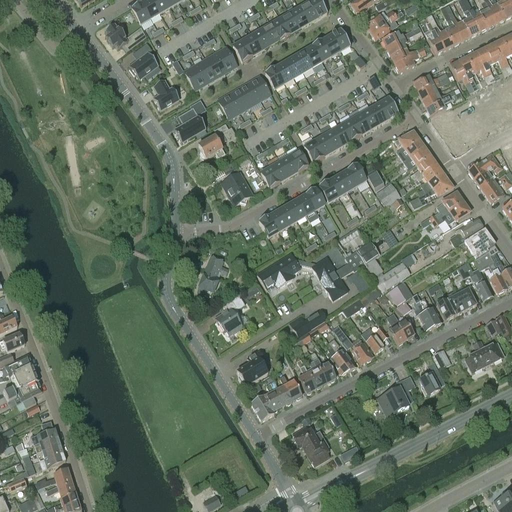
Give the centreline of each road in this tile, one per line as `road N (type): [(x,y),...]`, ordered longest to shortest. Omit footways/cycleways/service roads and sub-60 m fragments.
road 1 (residential): [(253,437),(511,301)]
road 2 (residential): [(172,236),(230,228),(416,122)]
road 3 (residential): [(87,511),(0,268)]
road 4 (tertiary): [(299,511),(308,498),(511,394)]
road 5 (tertiary): [(172,236),(171,162),(78,31)]
road 6 (tertiary): [(253,437),(164,291),(172,236)]
road 7 (residential): [(248,145),(379,70)]
road 8 (residential): [(393,90),(511,28)]
